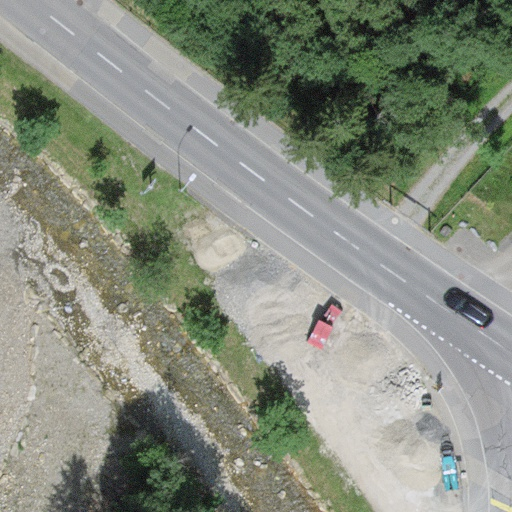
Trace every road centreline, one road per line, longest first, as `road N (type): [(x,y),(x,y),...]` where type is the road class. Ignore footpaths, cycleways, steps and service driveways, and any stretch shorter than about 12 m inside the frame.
road 1 (tertiary): [(35,0),(469,324)]
road 2 (track): [(511,108),(378,261)]
